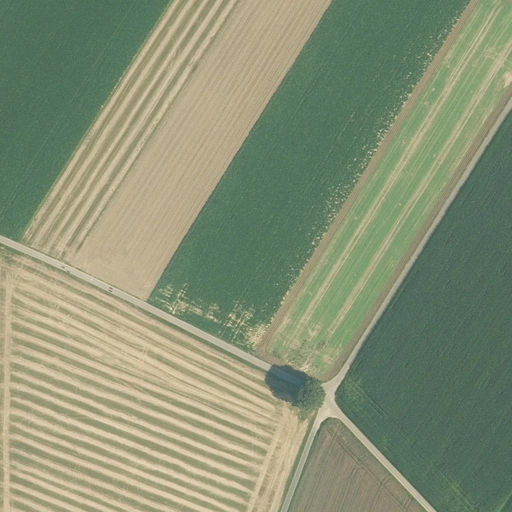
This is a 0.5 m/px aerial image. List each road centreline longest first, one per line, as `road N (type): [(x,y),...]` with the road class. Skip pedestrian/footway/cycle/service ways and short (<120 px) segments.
road 1 (track): [(0,239),(326,399)]
road 2 (track): [(326,399),(511,109)]
road 3 (track): [(326,399),(433,511)]
road 4 (track): [(283,511),(326,399)]
